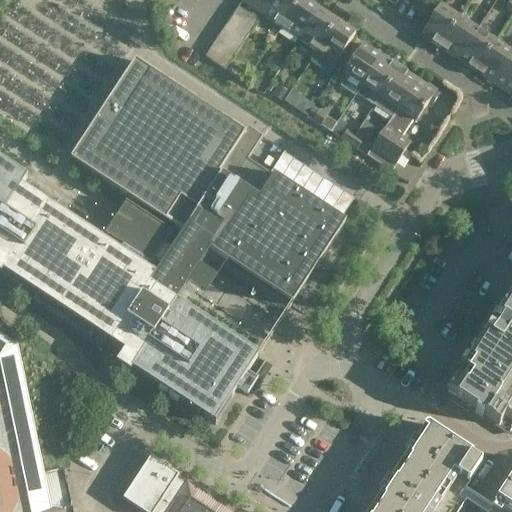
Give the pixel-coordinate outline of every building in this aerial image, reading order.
[(251,9),(257,0),(242,0),(241,3),(251,9)] [(261,16),(271,0),(257,0),(251,9),(261,16)] [(280,29),(299,0),(271,0),(261,16),(280,29)] [(298,41),(318,11),(302,0),(299,0),(280,29),(298,41)] [(331,13),(339,18),(345,9),(337,4),(331,13)] [(420,37),(439,49),(459,19),(440,7),(420,37)] [(231,18),(251,31),(258,21),(238,8),(231,18)] [(345,9),(339,18),(347,23),(353,14),(345,9)] [(317,53),(336,22),(318,11),(298,41),(317,53)] [(224,28),(244,41),(251,31),(231,18),(224,28)] [(459,19),(439,49),(457,61),(477,31),(459,19)] [(317,53),(310,63),(328,75),(335,65),(355,35),(336,22),(317,53)] [(218,38),(238,51),(244,41),(224,28),(218,38)] [(477,31),(457,61),(475,73),(495,43),(477,31)] [(211,48),(231,61),(238,51),(218,38),(211,48)] [(511,54),(495,43),(475,73),(493,85),(511,55),(511,54)] [(355,97),(361,87),(381,57),(362,45),(343,75),(347,78),(340,88),(355,97)] [(225,71),(231,61),(211,48),(205,58),(225,71)] [(511,55),(493,85),(511,97),(511,96),(511,55)] [(381,57),(361,87),(355,97),(373,109),(374,107),(380,99),(399,69),(381,57)] [(210,252),(291,305),(347,225),(274,177),(248,160),(263,137),(247,127),(244,132),(136,62),(135,63),(148,72),(122,111),(108,102),(78,147),(86,153),(78,165),(119,192),(146,210),(119,251),(93,234),(21,187),(27,178),(0,160),(0,275),(2,272),(124,352),(116,364),(130,373),(132,370),(215,425),(216,424),(214,423),(258,356),(176,302),(210,252)] [(380,99),(374,107),(391,119),(397,110),(398,111),(417,81),(399,69),(380,99)] [(370,151),(366,157),(391,173),(395,167),(410,145),(401,139),(413,121),(416,123),(427,106),(430,108),(439,96),(435,94),(437,91),(428,86),(427,87),(417,81),(398,111),(397,110),(391,119),(370,151)] [(320,127),(326,118),(318,113),(312,121),(320,127)] [(341,140),(349,145),(354,137),(346,131),(341,140)] [(354,137),(349,145),(356,151),(362,142),(354,137)] [(354,200),(282,152),(268,172),(341,220),(354,200)] [(511,293),(446,392),(475,411),(474,414),(481,419),(482,417),(498,428),(504,418),(511,423),(511,293)] [(289,317),(283,330),(293,335),(299,322),(289,317)] [(0,511),(72,511),(63,469),(41,473),(15,347),(2,339),(0,337),(0,511)] [(472,456),(425,425),(368,511),(450,511),(462,495),(482,465),(471,458),(472,456)] [(230,511),(186,483),(184,486),(178,482),(176,481),(178,477),(150,459),(125,497),(141,508),(139,511),(230,511)] [(511,511),(511,476),(488,511),(511,511)]
